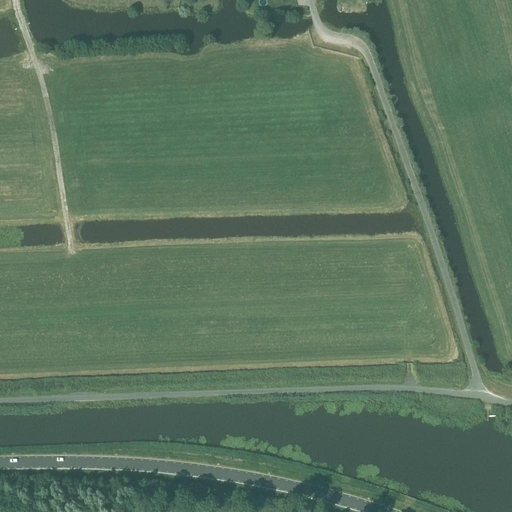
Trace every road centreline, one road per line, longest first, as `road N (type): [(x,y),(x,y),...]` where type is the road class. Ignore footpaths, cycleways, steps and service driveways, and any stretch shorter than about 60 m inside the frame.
road 1 (unclassified): [(0,401),(382,388),(511,404)]
road 2 (track): [(310,0),(319,31),(362,43),(461,324),(478,395)]
road 3 (secondary): [(382,511),(206,471),(0,463)]
road 4 (track): [(15,0),(48,107),(71,247)]
